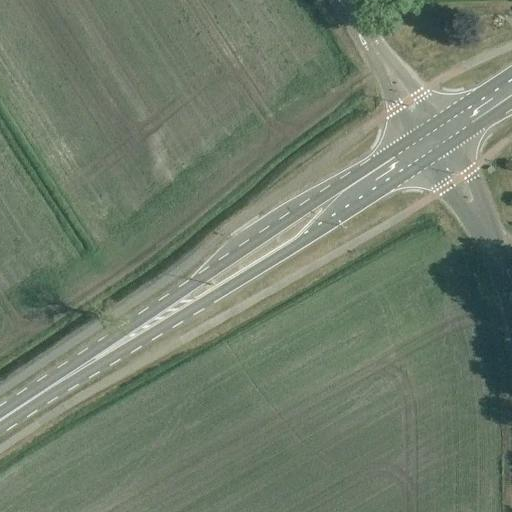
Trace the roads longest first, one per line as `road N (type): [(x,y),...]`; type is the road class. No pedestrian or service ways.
road 1 (primary): [(413,137),(102,345),(94,359)]
road 2 (primary): [(94,359),(111,358),(427,160)]
